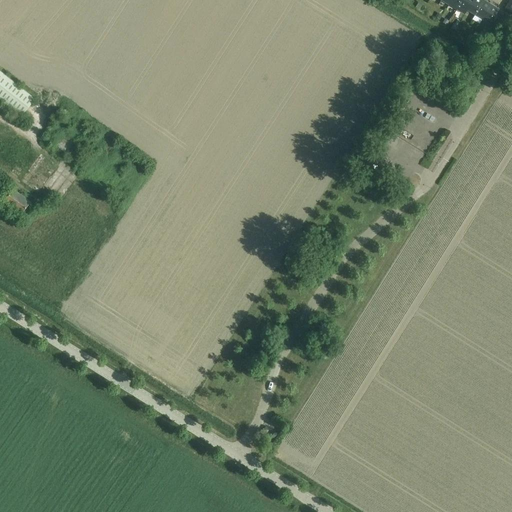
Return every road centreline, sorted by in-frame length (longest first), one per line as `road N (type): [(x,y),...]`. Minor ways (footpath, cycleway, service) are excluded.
road 1 (unclassified): [(241,458),(278,363),(342,259),(430,183),(444,160)]
road 2 (unclassified): [(241,458),(0,305)]
